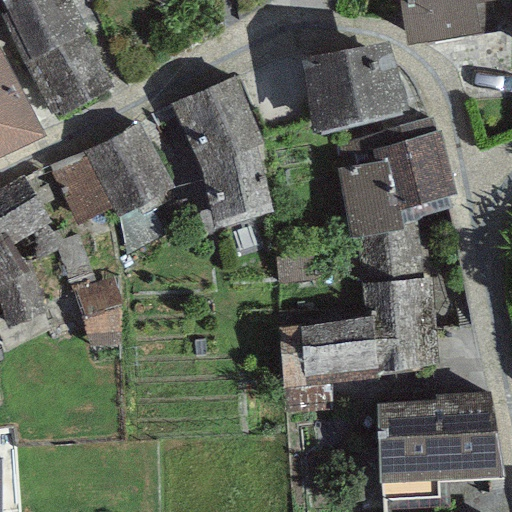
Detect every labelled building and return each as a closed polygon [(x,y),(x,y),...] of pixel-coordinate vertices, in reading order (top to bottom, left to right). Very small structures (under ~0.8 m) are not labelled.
[(75,0),(3,0),(6,6),(0,9),(58,113),(112,83),(80,25),(87,21),(75,0)] [(401,0),(407,34),(495,20),(491,0),(401,0)] [(386,28),(296,51),(313,119),(404,96),(386,28)] [(0,39),(0,142),(44,119),(0,39)] [(233,69),(170,100),(197,158),(213,213),(271,193),(262,138),(233,69)] [(139,118),(49,167),(77,219),(109,202),(114,211),(172,180),(139,118)] [(453,188),(439,126),(373,141),(376,153),(335,162),(350,230),(356,228),(401,218),(397,201),(453,188)] [(30,169),(0,185),(0,293),(9,321),(43,304),(33,260),(64,241),(30,169)] [(401,218),(356,228),(360,277),(423,270),(418,217),(401,218)] [(423,270),(360,277),(363,311),(276,320),(282,381),(422,367),(422,361),(438,360),(429,270),(423,270)] [(433,392),(375,396),(380,476),(382,502),(440,498),(438,478),(498,474),(498,467),(492,383),(433,387),(433,392)]
